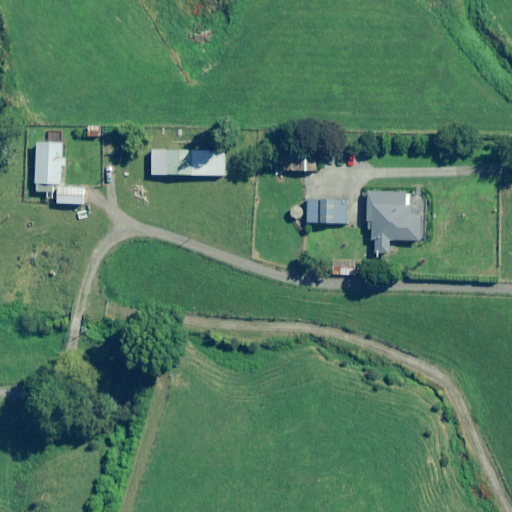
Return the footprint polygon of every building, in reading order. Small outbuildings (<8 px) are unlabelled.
[(100,137),(101,127),(88,126),(87,137),(100,137)] [(63,143),(38,142),(36,192),(46,193),(47,184),(62,185),(63,143)] [(224,177),(225,151),(152,151),(152,177),(224,177)] [(325,151),(325,169),(364,170),(365,153),(325,151)] [(315,154),(284,153),(284,171),(315,172),(315,154)] [(84,205),(84,188),(57,188),(57,205),(84,205)] [(411,193),(369,191),(368,221),(373,221),(372,240),(375,240),(375,254),(390,254),(390,241),(421,242),(421,217),(410,217),(411,193)] [(349,202),(308,200),(307,223),(348,225),(349,202)] [(302,218),(301,208),(290,209),(291,219),(302,218)] [(332,266),(332,275),(355,276),(355,267),(332,266)]
